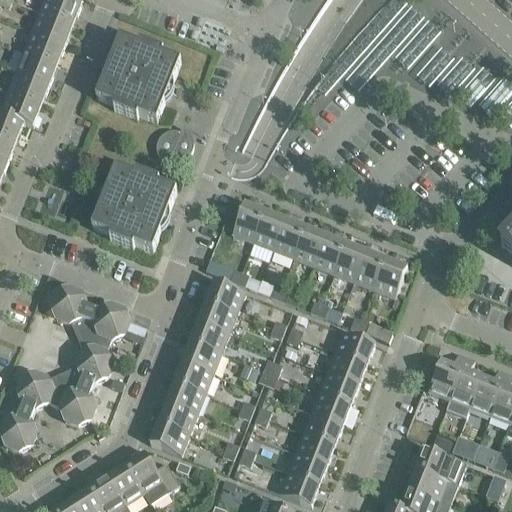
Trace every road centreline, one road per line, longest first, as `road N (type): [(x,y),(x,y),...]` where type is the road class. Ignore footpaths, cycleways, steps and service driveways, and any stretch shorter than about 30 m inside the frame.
road 1 (residential): [(28,511),(136,434),(189,232),(265,35)]
road 2 (residential): [(0,318),(12,284),(10,219),(35,157),(57,139),(108,0)]
road 3 (residential): [(344,511),(424,308)]
road 4 (residential): [(452,246),(297,184)]
